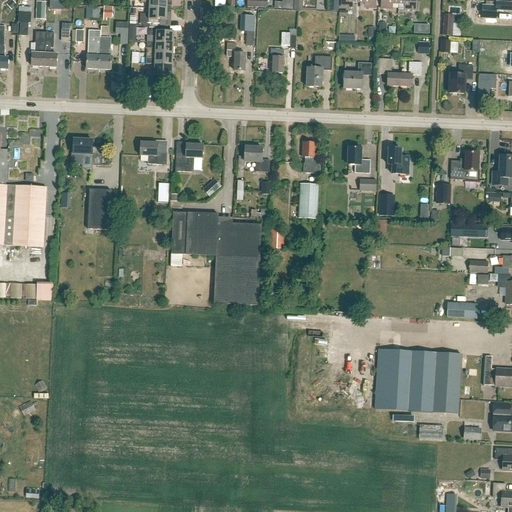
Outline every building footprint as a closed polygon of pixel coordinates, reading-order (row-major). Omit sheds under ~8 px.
[(0,0),(0,7),(16,8),(17,0),(0,0)] [(141,0),(141,2),(149,3),(149,9),(169,10),(170,6),(171,7),(171,0),(141,0)] [(255,8),(255,0),(247,0),(247,8),(255,8)] [(294,0),(294,11),(302,11),(302,0),(294,0)] [(337,0),(329,0),(329,11),(337,12),(337,0)] [(358,0),(358,3),(364,3),(364,8),(376,9),(376,0),(358,0)] [(398,5),(398,0),(380,0),(380,9),(392,10),(393,5),(398,5)] [(398,0),(398,5),(404,5),(404,10),(416,11),(416,0),(398,0)] [(283,1),(283,9),(293,10),(293,2),(283,1)] [(37,15),(46,15),(46,3),(38,3),(37,15)] [(482,7),(481,19),(495,20),(496,11),(506,11),(511,11),(511,3),(507,3),(496,3),(495,7),(485,7),(482,7)] [(30,8),(19,7),(18,23),(20,24),(20,37),(28,37),(30,8)] [(104,8),(103,20),(106,21),(106,18),(111,18),(112,8),(104,8)] [(140,14),(140,25),(148,26),(158,26),(158,21),(167,21),(170,21),(171,13),(169,13),(169,10),(149,9),(148,15),(140,14)] [(242,16),(241,32),(247,33),(246,46),(253,46),(255,17),(242,16)] [(443,16),(442,36),(452,36),(453,16),(443,16)] [(127,46),(129,23),(116,23),(115,35),(120,35),(120,45),(127,46)] [(72,24),(62,24),(61,42),(70,43),(70,31),(72,31),(72,24)] [(421,25),(420,34),(429,34),(429,25),(421,25)] [(167,26),(158,26),(148,26),(147,42),(176,44),(176,40),(174,40),(175,32),(166,32),(167,26)] [(87,56),(86,70),(99,70),(100,38),(101,32),(89,31),(88,43),(88,56),(87,56)] [(44,68),(46,33),(36,33),(35,54),(32,54),(32,67),(44,68)] [(46,33),(44,68),(56,68),(57,55),(51,55),(51,49),(54,49),(54,34),(46,33)] [(100,38),(99,70),(111,71),(112,57),(111,57),(112,51),(110,51),(111,39),(100,38)] [(449,54),(450,41),(442,41),(441,53),(449,54)] [(176,47),(176,44),(147,42),(147,53),(174,55),(174,47),(176,47)] [(428,55),(429,43),(419,43),(418,55),(428,55)] [(283,74),(284,59),(283,59),(284,51),(271,50),(271,58),(273,58),(272,73),(283,74)] [(245,72),(246,55),(236,54),(236,52),(227,51),(227,58),(235,58),(234,71),(245,72)] [(173,62),(174,55),(147,53),(146,64),(154,65),(175,66),(175,62),(173,62)] [(332,71),(332,58),(315,57),(314,69),(307,68),(307,87),(322,88),(323,71),(332,71)] [(400,87),(400,75),(392,75),(392,60),(380,60),(379,75),(388,75),(387,87),(400,87)] [(400,75),(400,87),(412,88),(413,76),(421,77),(422,64),(409,63),(409,75),(400,75)] [(372,77),(372,64),(358,64),(358,74),(345,73),(344,89),(362,90),(363,76),(372,77)] [(154,71),(146,70),(146,76),(148,76),(148,88),(153,88),(166,89),(167,77),(173,77),(173,69),(175,69),(175,66),(154,65),(154,71)] [(473,80),(473,67),(460,66),(459,75),(450,75),(449,94),(464,95),(465,79),(473,80)] [(478,76),(478,89),(495,89),(496,77),(478,76)] [(0,163),(7,164),(8,150),(0,150),(0,143),(0,135),(0,134),(0,245),(43,248),(46,188),(0,185),(0,163)] [(83,166),(83,155),(92,155),(91,165),(102,166),(102,149),(93,148),(93,141),(74,140),(73,154),(72,154),(72,156),(71,156),(71,165),(83,166)] [(158,144),(141,143),(141,144),(140,156),(148,157),(148,165),(153,165),(166,166),(167,153),(157,153),(158,144)] [(315,160),(316,145),(303,144),(303,159),(305,159),(305,165),(304,165),(303,174),(318,175),(318,161),(313,161),(313,160),(315,160)] [(203,159),(203,146),(187,145),(186,154),(176,154),(176,173),(194,173),(194,159),(203,159)] [(399,150),(399,149),(397,147),(392,147),(391,149),(389,149),(388,166),(392,166),(392,175),(408,175),(409,158),(401,158),(401,150),(399,150)] [(269,173),(270,161),(262,160),(263,148),(245,148),(244,162),(256,163),(256,172),(269,173)] [(370,174),(370,161),(361,161),(362,149),(349,148),(348,165),(355,165),(355,174),(370,174)] [(479,153),(466,153),(465,160),(460,159),(460,163),(451,163),(450,180),(468,181),(468,171),(478,172),(479,153)] [(511,179),(511,159),(510,160),(510,157),(500,157),(499,173),(493,173),(492,186),(507,186),(508,179),(511,179)] [(132,182),(132,169),(124,169),(123,182),(132,182)] [(468,171),(468,181),(478,181),(478,172),(468,171)] [(376,192),(376,181),(359,180),(359,191),(376,192)] [(215,181),(204,191),(209,197),(220,187),(215,181)] [(169,185),(159,184),(158,203),(169,203),(169,185)] [(261,195),(269,195),(270,184),(262,184),(261,195)] [(316,220),(319,186),(300,185),(298,219),(316,220)] [(450,205),(451,186),(437,185),(436,204),(450,205)] [(108,231),(110,192),(89,191),(87,230),(108,231)] [(393,216),(394,204),(380,204),(380,216),(393,216)] [(258,210),(257,219),(268,219),(268,210),(258,210)] [(260,258),(262,226),(218,224),(218,215),(173,213),(171,267),(182,267),(182,255),(216,256),(214,305),(258,307),(260,258)] [(450,237),(486,238),(486,226),(451,225),(450,237)] [(283,249),(284,229),(271,228),(270,249),(266,249),(265,259),(279,259),(279,249),(283,249)] [(501,236),(501,241),(511,241),(511,229),(502,229),(501,236)] [(511,256),(510,256),(510,257),(502,257),(501,269),(508,269),(511,269),(511,256)] [(487,274),(488,262),(469,261),(469,273),(487,274)] [(511,305),(511,283),(510,283),(510,276),(508,276),(501,275),(498,275),(497,288),(506,288),(505,305),(511,305)] [(37,283),(37,301),(53,302),(54,284),(37,283)] [(20,297),(20,284),(9,284),(9,297),(20,297)] [(477,305),(447,304),(447,318),(477,319),(477,305)] [(485,357),(484,385),(495,386),(511,387),(511,370),(496,370),(496,371),(491,371),(492,358),(485,357)] [(31,402),(22,407),(26,415),(35,411),(31,402)] [(511,416),(510,417),(511,405),(494,405),(493,412),(494,412),(493,431),(511,432),(511,416)] [(464,439),(480,440),(481,430),(465,429),(464,439)] [(511,471),(511,456),(507,456),(507,450),(495,449),(495,460),(503,461),(502,471),(511,471)] [(493,484),(493,498),(502,498),(501,507),(508,508),(507,511),(511,511),(511,493),(505,493),(505,485),(493,484)] [(455,495),(447,495),(447,507),(455,507),(455,495)]
